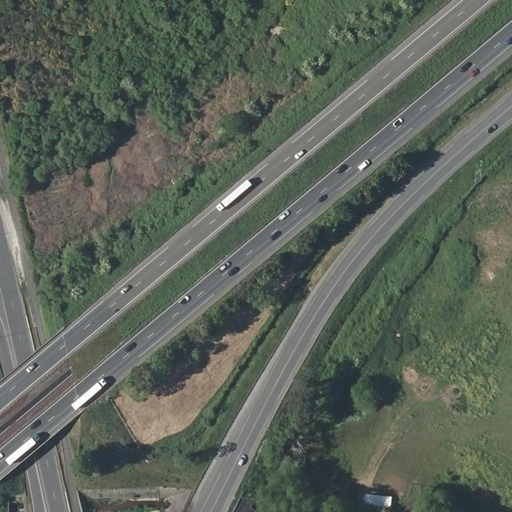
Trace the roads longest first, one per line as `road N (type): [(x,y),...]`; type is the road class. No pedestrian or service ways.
road 1 (motorway): [(0,463),(511,33)]
road 2 (motorway): [(475,0),(0,401)]
road 3 (secondary): [(511,107),(398,209),(341,277),(211,511)]
road 4 (secondary): [(59,511),(0,241)]
road 5 (secondary): [(0,336),(41,511)]
